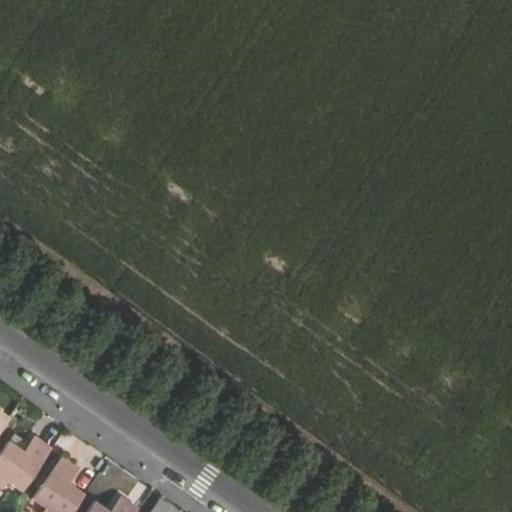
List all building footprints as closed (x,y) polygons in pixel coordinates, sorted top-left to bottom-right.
[(0,411),(0,431),(9,418),(0,411)] [(8,442),(0,454),(0,486),(3,489),(8,482),(20,491),(51,448),(34,435),(23,452),(8,442)] [(61,454),(30,499),(44,508),(40,511),(69,511),(81,494),(66,483),(77,467),(61,454)] [(107,511),(93,502),(85,511),(132,511),(134,510),(136,508),(120,496),(108,511),(107,511)] [(137,511),(134,510),(132,511),(167,511),(172,506),(159,497),(148,511),(137,511)]
